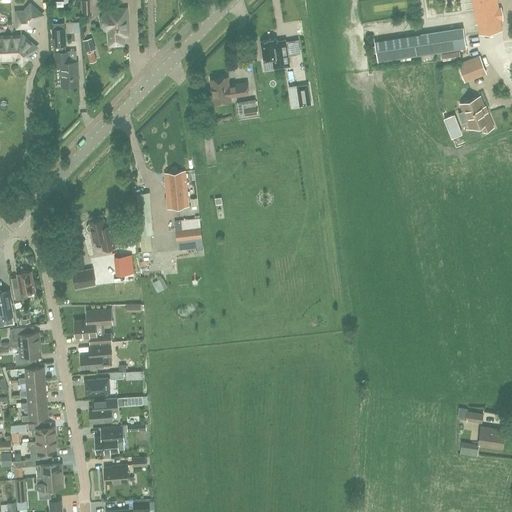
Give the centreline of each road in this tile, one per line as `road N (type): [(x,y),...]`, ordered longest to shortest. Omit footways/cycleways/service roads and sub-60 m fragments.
road 1 (tertiary): [(14,222),(233,0)]
road 2 (residential): [(85,511),(41,253),(14,222)]
